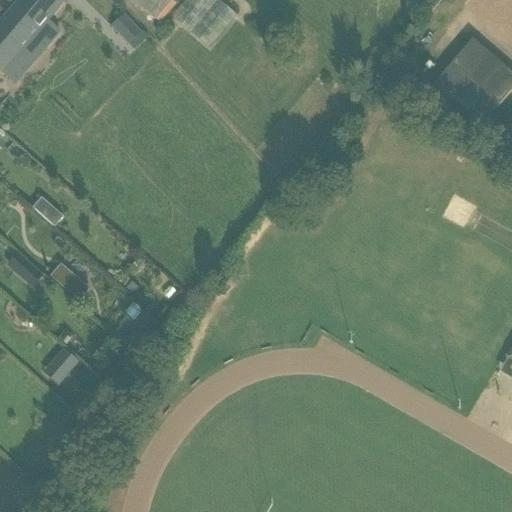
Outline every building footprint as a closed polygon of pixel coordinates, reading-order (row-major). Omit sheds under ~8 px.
[(58,0),(22,0),(0,26),(0,72),(15,86),(60,34),(47,23),(63,4),(58,0)] [(131,0),(155,20),(172,0),(131,0)] [(213,48),(237,15),(216,0),(197,0),(179,25),(213,48)] [(176,6),(171,2),(156,20),(160,25),(176,6)] [(142,35),(133,25),(120,38),(129,47),(142,35)] [(511,75),(473,41),(452,66),(500,107),(511,92),(511,75)] [(48,210),(48,205),(42,200),(33,210),(41,218),(46,213),(48,210)] [(50,279),(78,303),(89,291),(61,267),(50,279)] [(32,268),(20,280),(33,291),(44,279),(32,268)] [(125,291),(132,297),(139,289),(132,284),(125,291)] [(61,388),(80,362),(62,349),(43,376),(61,388)]
